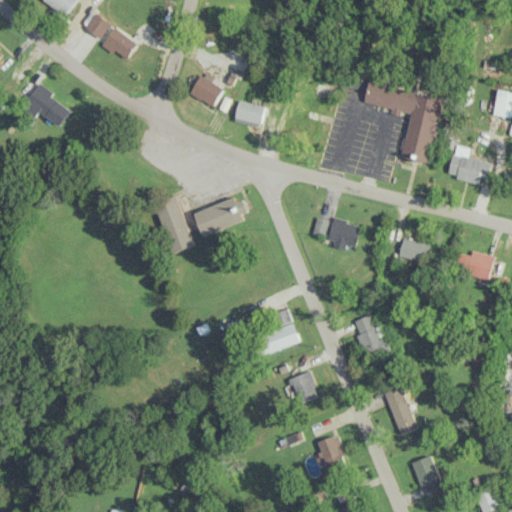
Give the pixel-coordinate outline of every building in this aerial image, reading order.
[(45,0),(67,15),(78,0),(45,0)] [(101,37),(112,23),(97,12),(86,27),(101,37)] [(130,57),(139,39),(114,28),(105,47),(115,51),(116,51),(130,57)] [(226,65),(242,72),(247,61),(232,54),(226,65)] [(224,87),(201,75),(191,93),(215,105),(224,87)] [(444,98),(369,80),(364,101),(393,108),(392,112),(401,114),(402,110),(412,113),(401,156),(429,163),(444,98)] [(314,96),(331,99),(333,84),(316,82),(314,96)] [(73,111),(40,84),(28,99),(61,126),(73,111)] [(493,113),(511,117),(511,91),(498,89),(493,113)] [(235,121),(262,126),(266,104),(239,100),(235,121)] [(284,131),(313,139),(319,119),(289,111),(284,131)] [(490,179),(493,162),(469,157),(471,147),(455,144),(449,173),(457,174),(456,178),(479,183),(481,177),(490,179)] [(240,193),(195,212),(205,235),(250,216),(240,193)] [(178,194),(157,202),(175,252),(196,245),(178,194)] [(330,219),(318,216),(314,232),(326,236),(330,219)] [(363,225),(335,216),(328,241),(347,247),(348,243),(357,246),(363,225)] [(399,254),(426,262),(431,244),(404,236),(399,254)] [(461,251),(456,269),(490,278),(496,255),(473,249),(472,254),(461,251)] [(354,320),(369,359),(393,350),(383,324),(376,326),(371,314),(354,320)] [(302,340),(295,322),(264,334),(271,352),(302,340)] [(290,379),(301,402),(321,393),(310,369),(290,379)] [(398,434),(416,429),(405,386),(387,390),(398,434)] [(327,472),(350,462),(337,433),(314,443),(327,472)] [(445,488),(432,454),(414,461),(427,495),(445,488)] [(477,490),(482,511),(484,511),(500,508),(495,486),(477,490)] [(365,511),(356,488),(340,494),(346,511),(365,511)]
